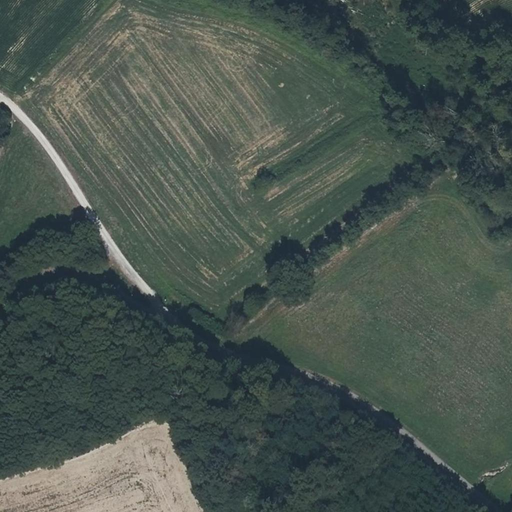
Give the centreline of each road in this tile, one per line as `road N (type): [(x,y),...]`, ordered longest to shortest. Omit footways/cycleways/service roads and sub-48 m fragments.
road 1 (tertiary): [(493,511),(368,411),(186,333),(149,293),(56,275),(0,324)]
road 2 (track): [(0,101),(40,141),(149,293)]
